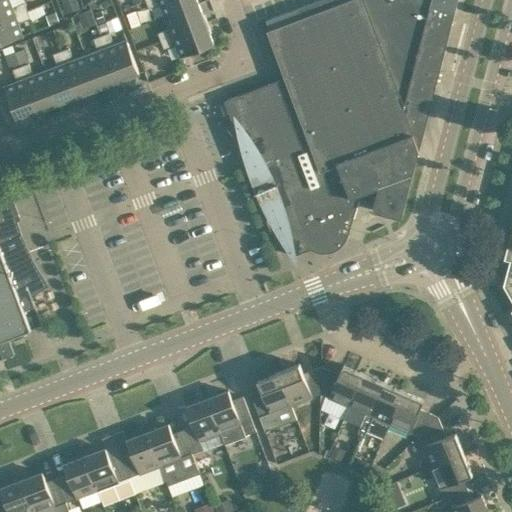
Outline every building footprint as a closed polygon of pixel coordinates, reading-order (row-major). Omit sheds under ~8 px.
[(0,0),(0,20),(28,10),(25,1),(12,6),(10,0),(0,0)] [(77,0),(71,0),(66,2),(70,11),(81,7),(77,0)] [(199,3),(197,0),(145,0),(149,8),(161,3),(166,15),(199,3)] [(288,76),(225,99),(234,123),(239,121),(246,119),(268,153),(272,160),(270,162),(268,164),(267,166),(266,172),(269,178),(274,181),(277,182),(279,181),(282,181),(291,203),(297,226),(302,250),(295,253),(293,254),(293,255),(299,253),(311,248),(320,251),(329,251),(338,248),(344,242),(349,234),(361,193),(379,186),(373,209),(375,210),(376,208),(405,197),(407,197),(413,175),(416,161),(423,136),(437,83),(458,0),(318,0),(288,11),(267,19),(288,76)] [(207,23),(199,3),(166,15),(170,27),(158,32),(161,40),(207,23)] [(91,8),(78,13),(81,22),(94,17),(91,8)] [(28,10),(0,20),(0,43),(23,35),(18,22),(31,17),(28,10)] [(105,19),(102,10),(95,12),(99,22),(105,19)] [(59,21),(55,12),(47,15),(50,24),(59,21)] [(101,31),(109,28),(106,21),(98,24),(101,31)] [(214,43),(207,23),(161,40),(164,48),(177,43),(181,56),(214,43)] [(102,34),(119,80),(140,72),(127,39),(114,44),(110,31),(102,34)] [(99,87),(119,80),(102,34),(94,38),(98,50),(86,54),(99,87)] [(78,95),(99,87),(86,54),(74,59),(69,47),(61,50),(78,95)] [(34,74),(29,62),(23,48),(15,52),(18,59),(19,62),(38,111),(58,103),(46,70),(34,74)] [(58,103),(78,95),(61,50),(53,53),(58,65),(46,70),(58,103)] [(18,59),(15,52),(15,51),(5,55),(10,66),(19,62),(18,59)] [(13,68),(18,81),(5,85),(17,118),(38,111),(20,65),(13,68)] [(13,196),(0,201),(0,358),(15,353),(9,337),(32,329),(24,309),(21,301),(20,301),(0,246),(0,243),(16,237),(10,223),(21,218),(13,196)] [(20,235),(16,237),(0,243),(0,246),(20,301),(21,301),(24,309),(34,306),(35,306),(36,306),(31,293),(46,283),(32,260),(20,235)] [(300,362),(279,370),(292,404),(321,393),(322,365),(304,372),(300,362)] [(322,365),(321,393),(350,406),(364,372),(344,363),(340,373),(322,365)] [(292,404),(279,370),(258,378),(262,388),(251,392),(265,431),(297,419),(292,404)] [(345,417),(360,424),(357,432),(365,435),(367,430),(369,425),(362,422),(366,412),(370,414),(384,381),(364,372),(350,406),(345,417)] [(404,389),(384,381),(370,414),(366,412),(362,422),(369,425),(367,430),(383,438),(389,422),(404,389)] [(257,430),(256,428),(244,395),(233,399),(229,389),(208,398),(226,444),(246,436),(246,434),(257,430)] [(420,408),(425,398),(404,389),(389,422),(418,435),(438,415),(420,408)] [(194,424),(184,428),(193,452),(204,448),(205,451),(224,443),(224,445),(226,444),(208,398),(187,405),(194,424)] [(439,416),(438,415),(418,435),(431,466),(465,452),(456,432),(447,436),(439,416)] [(200,473),(193,452),(184,428),(173,432),(169,423),(148,431),(161,464),(169,485),(200,473)] [(130,476),(161,464),(148,431),(128,439),(131,448),(121,452),(130,476)] [(335,445),(331,454),(341,459),(345,450),(335,445)] [(85,455),(98,489),(130,476),(121,452),(110,457),(106,447),(85,455)] [(431,466),(444,497),(468,487),(464,477),(473,473),(465,452),(431,466)] [(68,472),(57,477),(66,501),(79,496),(84,507),(102,500),(98,489),(85,455),(64,463),(68,472)] [(370,463),(358,457),(355,465),(366,470),(370,463)] [(373,462),(369,473),(376,476),(385,468),(373,462)] [(34,511),(70,511),(66,501),(57,477),(47,481),(43,471),(22,479),(34,511)] [(34,511),(22,479),(1,487),(5,496),(0,498),(0,511),(34,511)] [(468,487),(444,497),(450,511),(489,511),(482,494),(472,498),(468,487)] [(389,496),(394,507),(406,502),(402,491),(389,496)] [(214,504),(217,511),(226,511),(235,509),(230,497),(214,504)] [(196,511),(214,511),(211,502),(195,508),(196,511)]
